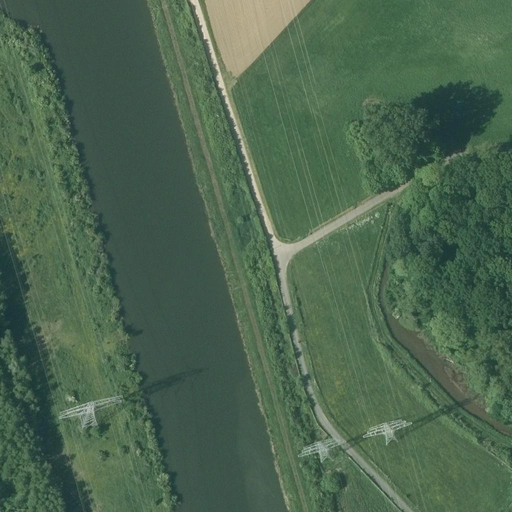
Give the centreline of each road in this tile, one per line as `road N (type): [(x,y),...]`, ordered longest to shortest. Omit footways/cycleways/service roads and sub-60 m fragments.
road 1 (unclassified): [(405,511),(320,420),(275,260),(462,154),(511,149)]
road 2 (track): [(511,438),(425,370),(392,328),(379,294),(391,196)]
road 3 (track): [(190,0),(275,260)]
